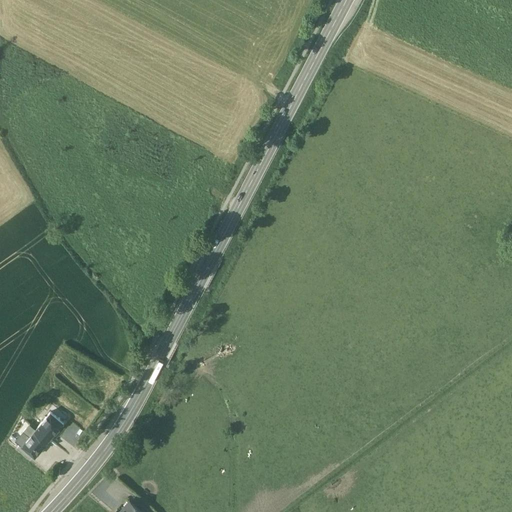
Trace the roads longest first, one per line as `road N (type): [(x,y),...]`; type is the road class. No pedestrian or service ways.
road 1 (primary): [(51,511),(132,410),(346,0)]
road 2 (track): [(294,511),(511,345)]
